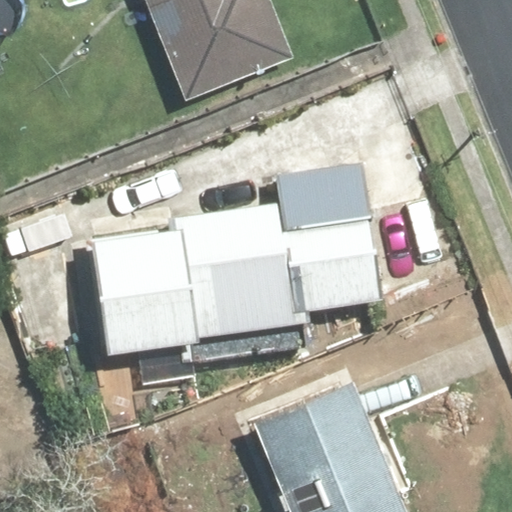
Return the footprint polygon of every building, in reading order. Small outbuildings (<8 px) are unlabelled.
[(169,0),(207,94),(306,54),(284,0),(169,0)] [(112,233),(125,349),(333,326),(331,304),(391,297),(376,168),(293,178),(296,200),(194,211),(196,224),(112,233)] [(109,332),(98,252),(32,261),(43,341),(109,332)] [(253,418),(295,511),(424,511),(362,370),(253,418)] [(0,489),(15,483),(0,447),(0,489)]
